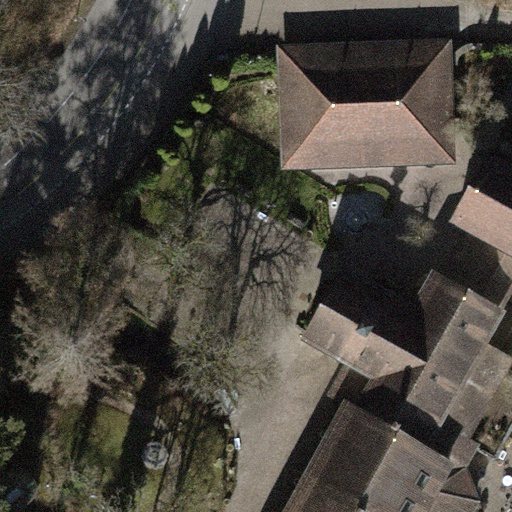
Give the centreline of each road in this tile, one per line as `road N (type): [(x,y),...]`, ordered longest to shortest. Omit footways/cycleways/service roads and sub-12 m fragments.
road 1 (track): [(120,29),(511,19)]
road 2 (tertiary): [(0,171),(81,85),(132,0)]
